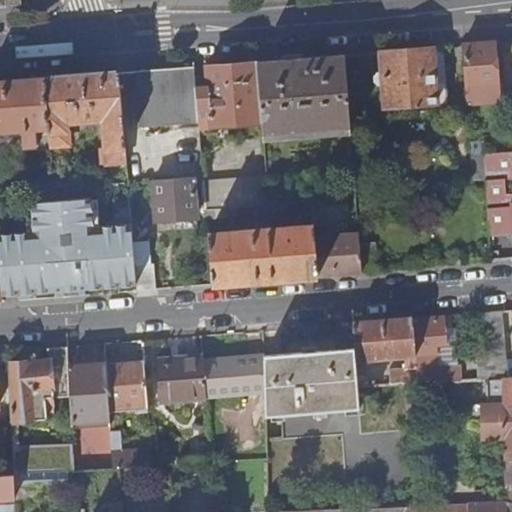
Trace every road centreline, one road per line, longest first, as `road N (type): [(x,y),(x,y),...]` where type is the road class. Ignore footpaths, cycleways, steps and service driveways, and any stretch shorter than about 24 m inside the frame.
road 1 (residential): [(0,327),(511,285)]
road 2 (secondary): [(511,7),(90,35)]
